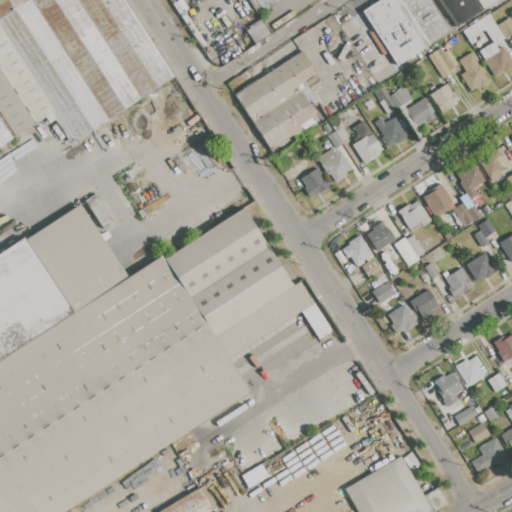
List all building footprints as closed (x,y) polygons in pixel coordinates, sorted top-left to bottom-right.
[(0,0),(126,0),(176,75),(70,145),(49,113),(0,145),(0,0)] [(246,0),(317,0),(267,32),(246,0)] [(361,11),(377,0),(430,0),(450,31),(396,66),(361,11)] [(438,0),(475,0),(482,11),(456,27),(438,0)] [(499,0),(482,11),(475,0),(499,0)] [(461,31),(488,14),(496,26),(505,39),(498,44),(495,39),(491,41),(484,29),(467,40),(461,31)] [(511,34),(505,39),(496,26),(509,17),(511,21),(511,34)] [(268,35),(261,20),(245,28),(252,43),(268,35)] [(478,52),(493,42),(498,50),(502,48),(511,63),(511,67),(495,78),(478,52)] [(448,70),(436,51),(440,48),(443,52),(447,49),(457,64),(448,70)] [(233,95),(302,51),(316,73),(318,80),(308,87),(312,94),(313,93),(321,104),(319,105),(323,110),(311,118),(313,122),(315,121),(319,126),(294,141),(291,136),(269,150),(233,95)] [(427,56),(436,51),(448,70),(451,74),(442,80),(427,56)] [(460,75),(465,72),(458,61),(472,51),(486,72),(484,74),(489,83),(477,91),(476,88),(471,92),(460,75)] [(429,95),(445,85),(450,93),(453,91),(459,100),(452,104),(453,107),(441,114),(429,95)] [(383,86),(389,96),(397,108),(391,112),(383,100),(377,90),(383,86)] [(403,104),(395,92),(395,91),(403,86),(411,99),(403,104)] [(397,108),(389,96),(395,92),(403,104),(397,108)] [(405,110),(425,97),(434,111),(431,113),(434,118),(424,125),(423,123),(417,127),(405,110)] [(363,103),(370,98),(375,106),(368,111),(363,103)] [(391,112),(386,116),(378,103),(383,100),(391,112)] [(374,123),(381,118),(385,124),(395,117),(407,137),(394,146),(393,144),(386,148),(379,138),(383,136),(374,123)] [(352,145),(355,143),(352,139),(356,137),(355,135),(357,134),(352,128),(363,120),(382,149),(378,152),(380,155),(364,165),(352,145)] [(340,142),(334,132),(342,127),(348,137),(340,142)] [(327,136),(334,132),(340,142),(342,145),(335,149),(327,136)] [(312,144),(319,139),(323,144),(315,149),(312,144)] [(351,169),(344,173),(346,176),(335,183),(331,178),(332,177),(330,174),(327,175),(316,158),(332,148),(336,155),(340,152),(351,169)] [(480,162),(499,149),(510,165),(500,171),(502,175),(492,182),(482,167),(483,166),(480,162)] [(293,167),(306,159),(310,165),(297,173),(293,167)] [(455,173),(472,162),(485,181),(473,189),(476,195),(470,199),(459,183),(461,182),(455,173)] [(300,179),(317,168),(328,187),(316,194),(316,193),(308,197),(303,188),(305,187),(300,179)] [(422,198),(440,186),(452,203),(447,206),(449,209),(437,217),(435,214),(433,215),(422,198)] [(111,221),(95,194),(84,201),(96,221),(99,219),(103,226),(111,221)] [(473,221),(461,203),(458,199),(465,194),(481,216),(473,221)] [(396,212),(408,204),(409,205),(416,201),(431,222),(421,228),(418,224),(409,230),(396,212)] [(128,278),(0,362),(0,254),(78,203),(128,278)] [(452,209),(461,203),(473,221),(464,227),(452,209)] [(163,259),(245,207),(295,286),(213,338),(163,259)] [(376,251),(365,235),(373,230),(371,227),(382,219),(395,240),(385,247),(384,246),(376,251)] [(477,226),(487,219),(495,231),(485,237),(480,230),(477,226)] [(485,237),(488,242),(480,248),(472,236),(480,230),(485,237)] [(359,234),(372,254),(355,266),(349,256),(346,258),(340,250),(348,245),(346,243),(359,234)] [(498,244),(511,234),(511,260),(509,262),(498,244)] [(405,240),(412,235),(425,254),(418,258),(405,240)] [(465,266),(482,254),(495,273),(483,281),(481,278),(475,282),(465,266)] [(63,511),(0,511),(0,362),(128,278),(161,256),(163,259),(213,338),(227,359),(248,392),(63,511)] [(361,267),(374,259),(381,269),(368,278),(361,267)] [(423,268),(430,264),(438,275),(431,280),(423,268)] [(442,280),(460,268),(473,288),(460,296),(459,294),(451,299),(444,289),(447,287),(442,280)] [(370,292),(378,286),(377,284),(384,279),(395,294),(379,305),(370,292)] [(213,338),(295,286),(300,282),(314,304),(227,359),(213,338)] [(408,303),(427,290),(438,306),(432,310),(433,312),(422,319),(416,310),(414,312),(408,303)] [(387,315),(404,304),(417,324),(405,333),(403,330),(396,335),(390,326),(393,324),(387,315)] [(492,344),(503,337),(505,339),(511,334),(511,335),(511,356),(502,363),(495,353),(497,352),(492,344)] [(468,386),(455,367),(466,359),(468,362),(475,357),(481,365),(478,367),(483,376),(468,386)] [(443,401),(432,385),(434,384),(433,381),(444,374),(445,376),(452,372),(463,388),(443,401)] [(488,380),(498,374),(506,386),(496,392),(488,380)] [(500,436),(511,428),(511,423),(503,410),(511,404),(511,451),(508,445),(506,446),(500,436)] [(453,417),(471,406),(477,415),(459,426),(453,417)] [(482,412),(491,406),(498,416),(489,422),(482,412)] [(468,432),(482,422),(489,434),(475,443),(468,432)] [(478,448),(494,438),(508,457),(495,466),(494,464),(490,466),(489,465),(476,473),(470,463),(482,454),(478,448)] [(424,511),(356,511),(344,489),(401,457),(430,509),(424,511)] [(248,488),(241,476),(261,464),(268,476),(248,488)] [(158,511),(197,490),(210,511),(158,511)]
